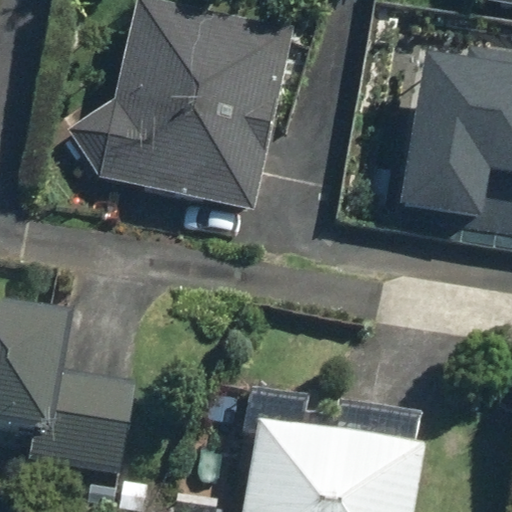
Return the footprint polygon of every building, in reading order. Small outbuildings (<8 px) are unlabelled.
[(511,0),(463,0),(462,8),(511,16),(511,0)] [(244,223),(290,48),(132,7),(104,112),(102,113),(99,113),(96,114),(94,114),(91,115),(88,117),(86,118),(84,119),(82,121),(80,123),(78,125),(76,127),(74,129),(73,132),(72,134),(71,137),(70,139),(69,142),(69,144),(68,147),(68,150),(68,153),(69,155),(69,158),(70,161),(71,163),(72,166),(73,168),(74,171),(76,173),(78,175),(80,177),(82,179),(84,180),(86,182),(244,223)] [(463,63),(421,56),(396,212),(511,229),(511,49),(466,43),(463,63)] [(115,490),(129,394),(42,381),(50,329),(0,321),(0,449),(14,451),(10,474),(115,490)] [(407,511),(424,429),(248,395),(239,442),(253,445),(240,511),(407,511)]
